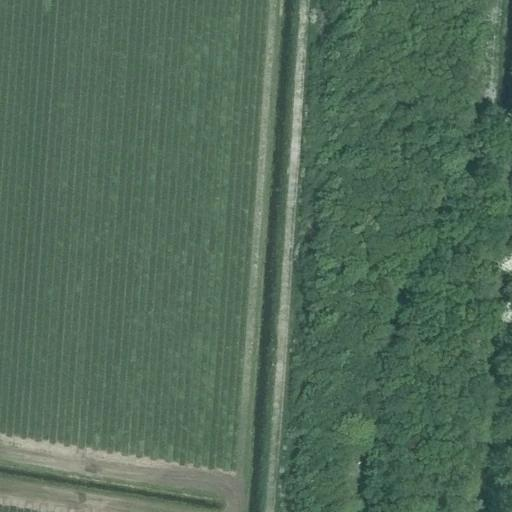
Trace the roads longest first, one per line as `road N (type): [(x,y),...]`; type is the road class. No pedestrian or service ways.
road 1 (unclassified): [(354,511),(376,372),(463,137),(486,0)]
road 2 (unknown): [(306,0),(269,511)]
